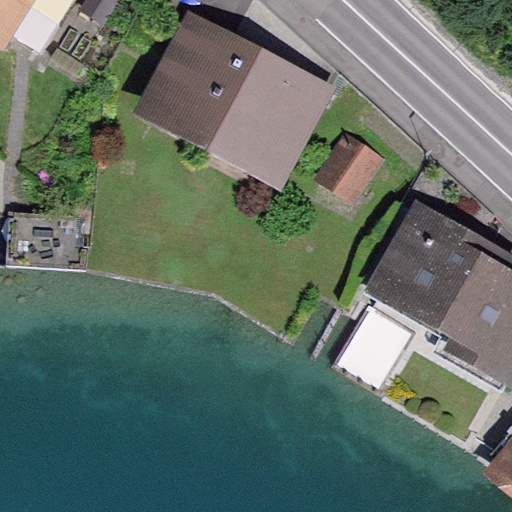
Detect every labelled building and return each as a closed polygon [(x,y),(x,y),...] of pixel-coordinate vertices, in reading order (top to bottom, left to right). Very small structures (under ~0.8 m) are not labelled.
[(0,0),(0,23),(14,0),(0,0)] [(327,93),(184,18),(132,117),(275,192),(327,93)] [(377,155),(347,137),(324,177),(355,194),(377,155)] [(74,247),(76,217),(10,214),(7,269),(88,273),(89,247),(74,247)] [(511,365),(511,270),(423,217),(384,281),(463,328),(455,342),(507,374),(511,365)] [(511,447),(492,472),(511,487),(511,447)]
